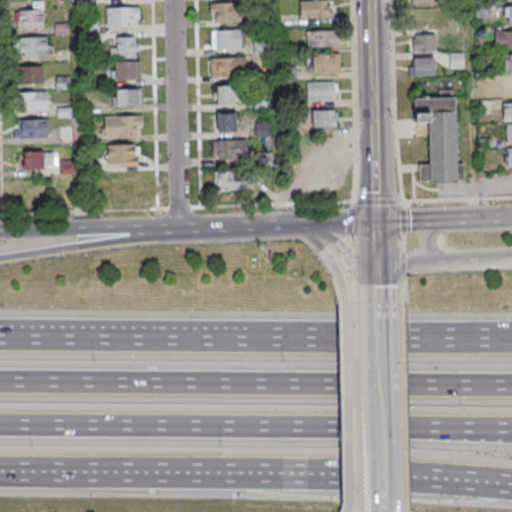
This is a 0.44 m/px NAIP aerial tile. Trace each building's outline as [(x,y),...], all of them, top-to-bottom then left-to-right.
[(328,0),(299,0),(299,18),(328,18),(328,0)] [(43,28),(43,2),(31,2),(32,10),(16,10),(16,28),(43,28)] [(239,21),(239,2),(209,2),(209,21),(239,21)] [(138,7),(107,7),(107,26),(138,26),(138,7)] [(434,10),(412,10),(412,27),(434,27),(434,10)] [(240,49),(240,29),(212,29),(212,49),(240,49)] [(338,30),(306,30),(306,47),(338,47),(338,30)] [(511,30),(494,30),(494,48),(511,48),(511,30)] [(435,34),(412,34),(412,52),(435,52),(435,34)] [(47,37),(18,36),(18,55),(47,56),(47,37)] [(111,36),(111,57),(136,57),(136,36),(111,36)] [(463,53),(450,53),(450,69),(463,69),(463,53)] [(511,72),(511,53),(503,54),(503,73),(511,72)] [(306,54),(306,73),(339,73),(339,54),(306,54)] [(245,76),(245,57),(210,57),(210,76),(245,76)] [(410,76),(434,76),(434,57),(410,57),(410,76)] [(138,79),(138,61),(113,61),(113,79),(138,79)] [(42,82),(42,66),(22,66),(22,82),(42,82)] [(511,78),(501,78),(501,98),(511,97),(511,78)] [(336,81),(307,81),(307,101),(336,101),(336,81)] [(216,104),(235,104),(235,85),(216,85),(216,104)] [(138,89),(113,89),(113,106),(138,106),(138,89)] [(20,91),(20,109),(47,109),(47,91),(20,91)] [(456,97),(413,97),(413,135),(428,135),(428,164),(419,164),(419,182),(456,182),(456,97)] [(511,121),(511,102),(502,103),(502,121),(511,121)] [(335,109),(312,109),(312,128),(335,128),(335,109)] [(236,113),(215,113),(215,132),(236,132),(236,113)] [(103,115),(103,136),(138,136),(138,127),(141,127),(141,115),(103,115)] [(47,138),(47,119),(14,119),(14,138),(47,138)] [(246,159),(246,139),(212,139),(212,159),(246,159)] [(138,164),(138,144),(105,144),(105,164),(138,164)] [(23,168),(53,168),(53,151),(23,151),(23,168)] [(248,190),(248,170),(214,170),(214,190),(248,190)]
